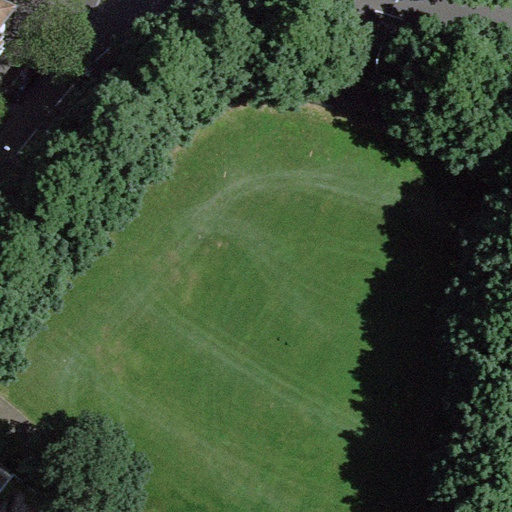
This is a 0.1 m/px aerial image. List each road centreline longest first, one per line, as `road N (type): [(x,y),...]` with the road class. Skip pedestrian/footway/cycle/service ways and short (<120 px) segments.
road 1 (tertiary): [(191,0),(134,28),(79,76),(0,175)]
road 2 (tertiary): [(330,0),(511,49)]
